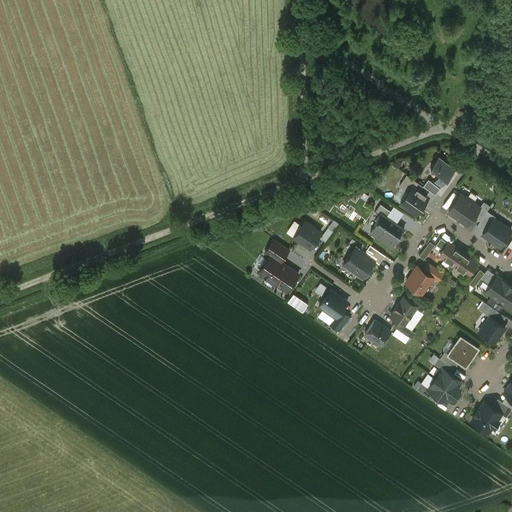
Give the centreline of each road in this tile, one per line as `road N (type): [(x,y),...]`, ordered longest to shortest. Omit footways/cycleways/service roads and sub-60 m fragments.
road 1 (track): [(0,296),(443,127)]
road 2 (unclassified): [(511,173),(300,32),(300,0)]
road 3 (residential): [(511,271),(433,218),(369,303),(312,262)]
road 4 (track): [(302,176),(300,32)]
